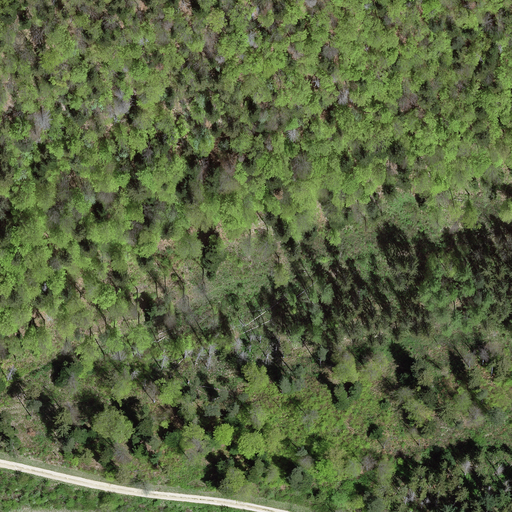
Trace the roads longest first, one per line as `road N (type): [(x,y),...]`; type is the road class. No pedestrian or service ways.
road 1 (track): [(0,394),(91,342),(228,287),(511,216)]
road 2 (track): [(0,414),(166,396),(386,338),(511,335)]
road 3 (track): [(274,511),(0,463)]
